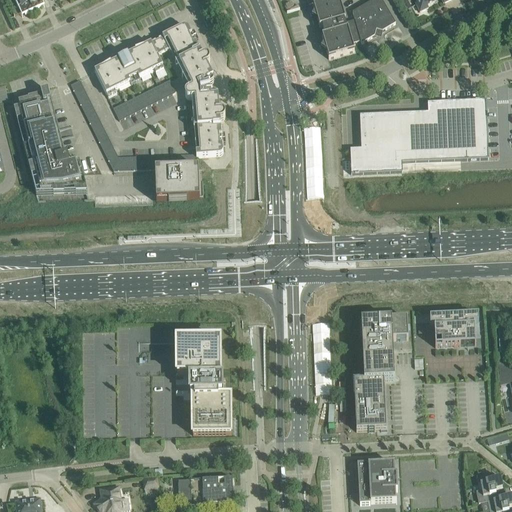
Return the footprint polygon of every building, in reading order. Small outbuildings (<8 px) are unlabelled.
[(6,0),(8,5),(14,18),(21,15),(24,13),(26,17),(33,13),(32,10),(27,0),(6,0)] [(27,0),(32,10),(33,13),(38,11),(43,6),(43,5),(41,0),(27,0)] [(315,13),(321,16),(317,22),(319,29),(323,28),(325,37),(322,38),(324,45),(330,48),(327,54),(329,61),(355,53),(352,46),(361,43),(362,46),(375,38),(376,32),(383,33),(396,25),(391,17),(380,0),(377,0),(353,16),(355,22),(345,25),(345,22),(347,21),(340,0),(310,0),(311,0),(314,0),(316,5),(313,6),(315,13)] [(415,0),(418,5),(416,6),(420,14),(428,10),(427,8),(441,1),(443,5),(453,0),(415,0)] [(163,40),(152,45),(151,45),(139,51),(141,54),(129,60),(128,57),(126,58),(126,57),(120,60),(120,61),(118,62),(120,65),(109,70),(107,67),(95,73),(108,100),(165,72),(158,59),(169,53),(189,92),(187,93),(186,94),(185,95),(185,96),(185,97),(185,98),(186,99),(186,100),(187,100),(188,101),(189,101),(190,101),(191,101),(196,157),(197,160),(220,157),(221,157),(222,157),(222,156),(223,155),(223,154),(223,153),(223,147),(222,137),(221,122),(222,122),(223,122),(224,121),(225,120),(225,119),(226,118),(226,117),(225,117),(225,116),(225,115),(224,114),(223,114),(222,113),(221,113),(220,113),(219,98),(218,97),(218,96),(217,96),(217,95),(216,95),(214,94),(211,95),(209,87),(212,86),(212,85),(213,85),(213,84),(214,83),(214,81),(213,80),(207,67),(208,66),(209,65),(210,64),(210,63),(210,62),(210,61),(209,60),(208,59),(208,58),(207,58),(206,58),(206,57),(205,57),(204,58),(202,58),(196,45),(192,36),(191,36),(189,31),(188,30),(187,29),(186,29),(185,29),(184,29),(183,29),(163,39),(163,40)] [(114,110),(120,123),(174,96),(175,95),(175,94),(175,93),(170,82),(114,110)] [(66,159),(58,131),(50,99),(50,98),(49,92),(41,94),(41,96),(28,100),(29,101),(19,103),(19,102),(18,102),(20,108),(14,110),(14,111),(37,198),(88,196),(80,166),(70,168),(68,159),(66,159)] [(353,157),(342,157),(343,177),(394,175),(394,165),(480,162),(480,149),(472,149),(471,113),(457,114),(457,103),(419,104),(420,114),(352,117),(353,157)] [(113,148),(103,152),(114,174),(197,171),(197,160),(196,157),(119,160),(113,148)] [(158,196),(198,194),(197,171),(157,172),(158,196)] [(476,347),(475,326),(479,326),(478,317),(430,320),(430,328),(434,328),(435,349),(458,348),(459,348),(461,347),(475,347),(476,347)] [(369,434),(375,434),(375,433),(381,432),(381,433),(388,433),(386,410),(384,383),(395,383),(393,352),(394,351),(394,349),(393,349),(393,342),(408,342),(407,321),(372,323),(372,322),(360,322),(361,340),(362,339),(362,343),(364,383),(354,384),(356,434),(368,433),(369,434)] [(222,385),(222,381),(218,381),(218,377),(220,377),(220,343),(177,343),(177,377),(195,377),(195,382),(195,385),(189,385),(189,391),(195,391),(196,395),(195,395),(195,396),(195,400),(193,400),(193,437),(231,437),(230,399),(218,399),(218,395),(222,395),(222,391),(223,391),(223,385),(222,385)] [(499,365),(500,386),(500,388),(509,386),(511,398),(511,397),(511,371),(499,365)] [(499,445),(498,439),(488,442),(489,448),(499,445)] [(359,493),(359,495),(360,507),(370,506),(370,505),(371,505),(396,504),(395,493),(397,493),(397,477),(394,477),(394,466),(369,468),(368,468),(368,466),(358,467),(359,479),(358,479),(358,481),(361,481),(362,493),(359,493)] [(497,478),(493,475),(484,477),(485,483),(480,484),(482,492),(476,493),(479,506),(488,504),(487,504),(498,501),(496,495),(496,493),(502,492),(500,480),(497,481),(497,478)] [(159,495),(158,490),(160,490),(158,478),(143,481),(144,492),(146,492),(146,496),(159,495)] [(204,507),(234,505),(233,480),(179,483),(179,486),(180,497),(179,497),(180,508),(192,507),(192,494),(203,494),(204,507)] [(129,511),(128,501),(121,502),(119,489),(101,492),(102,499),(103,499),(101,503),(100,502),(95,506),(98,511),(129,511)] [(498,501),(487,504),(488,504),(489,511),(508,511),(509,511),(511,510),(511,498),(498,501)] [(41,511),(40,502),(16,504),(17,511),(41,511)]
